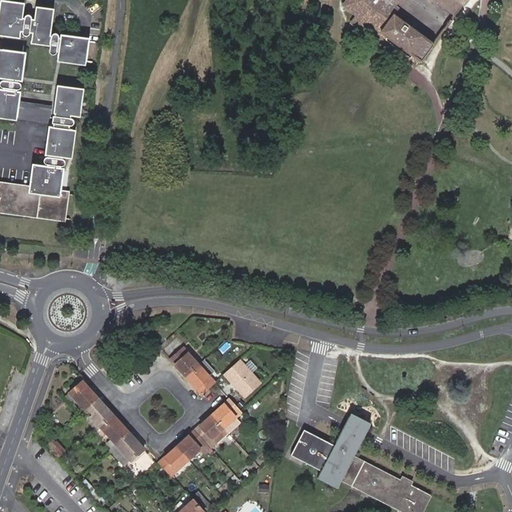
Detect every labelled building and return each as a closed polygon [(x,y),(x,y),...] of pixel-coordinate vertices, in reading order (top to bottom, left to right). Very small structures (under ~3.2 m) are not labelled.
[(85,61),(88,39),(62,36),(62,38),(58,37),(58,36),(58,35),(56,34),(54,34),(52,35),(52,36),(51,35),(55,8),(36,5),(34,19),(32,18),(32,17),(31,16),(31,15),(29,14),(28,14),(26,15),(25,16),(25,17),(23,17),(25,2),(9,0),(0,0),(0,31),(21,34),(21,31),(23,31),(23,32),(23,33),(25,35),(27,35),(28,35),(29,34),(30,32),(32,33),(31,39),(51,42),(49,51),(50,52),(51,54),(54,54),(55,54),(56,53),(56,51),(60,52),(59,58),(85,61)] [(347,0),(344,5),(357,14),(352,22),(414,67),(419,61),(421,62),(435,44),(395,13),(399,7),(396,5),(399,0),(430,0),(435,4),(438,2),(456,16),(468,0),(347,0)] [(69,158),(72,129),(70,129),(70,125),(73,125),(74,124),(75,123),(75,121),(74,120),(73,119),(71,118),(72,116),(78,117),(81,88),(58,85),(55,113),(56,114),(56,116),(54,116),(53,124),(55,124),(54,127),(53,127),(49,156),(46,157),(45,159),(45,161),(45,162),(46,163),(47,164),(47,166),(36,164),(32,189),(0,184),(0,208),(62,217),(65,193),(57,192),(61,166),(63,166),(64,165),(64,162),(63,159),(61,158),(62,156),(69,158)] [(0,166),(0,177),(11,178),(12,168),(0,166)] [(168,359),(185,377),(199,364),(176,338),(164,349),(171,357),(168,359)] [(185,377),(202,396),(216,383),(210,376),(215,371),(205,359),(199,364),(185,377)] [(98,397),(82,379),(68,392),(84,409),(98,397)] [(63,397),(78,414),(84,409),(68,392),(63,397)] [(242,412),(250,404),(239,393),(231,400),(242,412)] [(98,397),(84,409),(99,426),(112,413),(98,397)] [(224,428),(242,412),(231,400),(229,397),(211,414),(224,428)] [(99,426),(84,409),(78,414),(94,431),(99,426)] [(302,429),(290,454),(319,468),(315,477),(337,488),(340,481),(401,511),(421,511),(430,495),(409,484),(410,481),(400,476),(399,479),(352,455),(368,422),(347,412),(331,444),(313,435),(302,429)] [(128,431),(112,413),(99,426),(115,443),(128,431)] [(211,414),(194,429),(207,443),(211,449),(216,445),(215,444),(219,441),(221,443),(230,435),(224,428),(211,414)] [(115,443),(99,426),(94,431),(105,444),(109,448),(115,443)] [(194,429),(176,446),(189,460),(200,449),(206,455),(208,453),(210,455),(213,451),(211,449),(207,443),(194,429)] [(132,462),(145,449),(128,431),(115,443),(130,460),(132,462)] [(56,442),(50,448),(59,457),(65,451),(56,442)] [(115,443),(109,448),(110,449),(109,450),(124,465),(130,460),(115,443)] [(176,446),(158,462),(171,475),(189,460),(176,446)] [(86,480),(82,483),(100,502),(103,499),(86,480)] [(268,485),(259,484),(258,493),(268,493),(268,485)] [(205,511),(193,499),(178,511),(205,511)]
